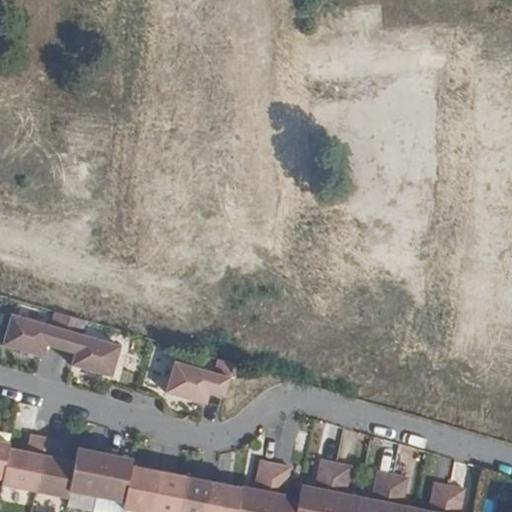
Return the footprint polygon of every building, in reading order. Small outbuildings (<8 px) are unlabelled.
[(234,0),(176,0),(191,231),(249,227),(234,0)] [(511,44),(498,45),(511,270),(511,44)] [(0,225),(86,248),(93,223),(0,197),(0,225)] [(0,293),(203,349),(211,320),(0,263),(0,293)] [(431,361),(476,356),(467,278),(422,283),(431,361)] [(120,355),(11,321),(0,351),(41,364),(45,352),(72,361),(69,373),(111,384),(120,355)] [(222,400),(226,382),(170,365),(163,396),(204,407),(206,396),(222,400)] [(66,500),(72,469),(56,465),(59,448),(28,442),(25,458),(7,455),(1,487),(0,488),(0,491),(65,506),(66,500)] [(0,486),(1,487),(7,455),(8,449),(0,448),(0,486)] [(123,511),(132,474),(132,468),(74,457),(72,469),(66,500),(123,511)] [(254,499),(132,474),(123,511),(297,511),(298,509),(285,507),(290,477),(260,471),(254,499)] [(300,498),(298,509),(297,511),(460,511),(463,502),(433,495),(429,511),(403,511),(407,489),(376,482),(370,511),(343,507),(349,477),(319,471),(315,500),(300,498)]
